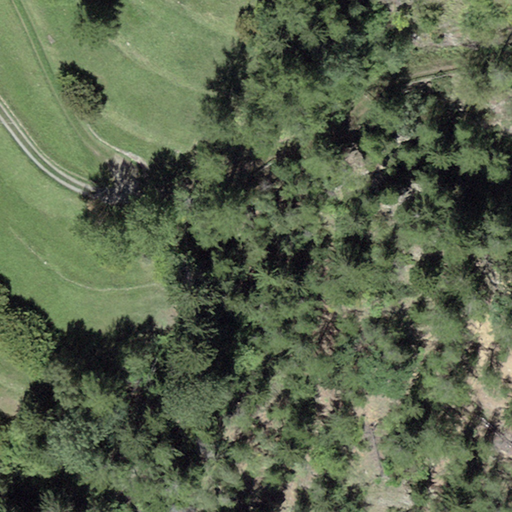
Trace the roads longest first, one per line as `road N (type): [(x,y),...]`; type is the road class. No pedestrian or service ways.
road 1 (track): [(0,109),(37,157),(92,191),(185,184),(224,191),(310,145),(394,78),(511,53)]
road 2 (track): [(185,184),(94,137),(40,53),(18,0)]
